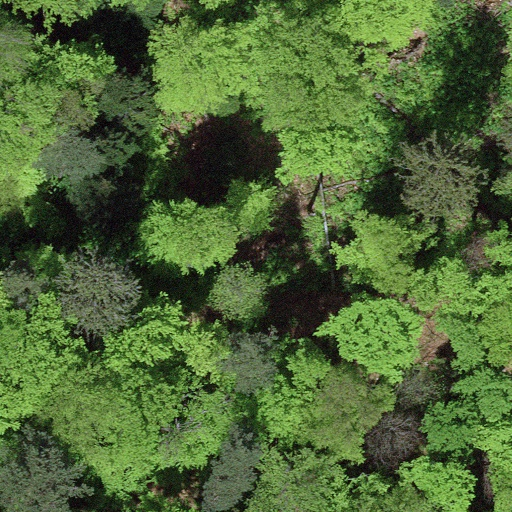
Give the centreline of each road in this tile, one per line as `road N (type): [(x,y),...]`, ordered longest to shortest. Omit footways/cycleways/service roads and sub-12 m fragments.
road 1 (track): [(0,383),(233,327),(511,283)]
road 2 (track): [(469,290),(265,441),(135,511)]
